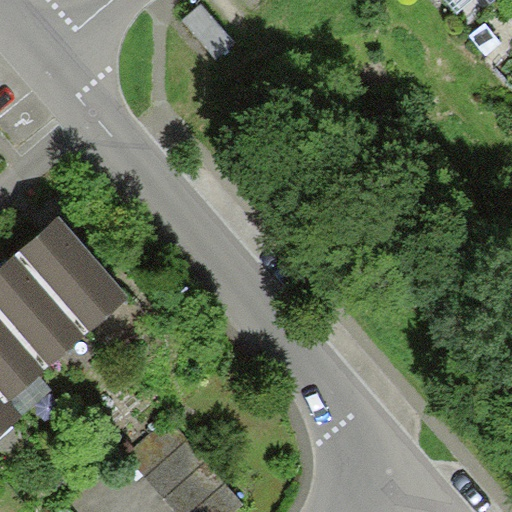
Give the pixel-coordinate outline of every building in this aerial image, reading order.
[(199,0),(187,0),(176,13),(212,45),(229,27),(199,0)] [(123,272),(64,203),(20,241),(79,309),(123,272)] [(79,309),(20,241),(0,257),(0,292),(42,341),(79,309)] [(42,341),(0,292),(0,372),(2,375),(42,341)] [(2,375),(0,372),(0,406),(17,392),(2,375)] [(120,442),(138,462),(179,424),(161,405),(120,442)] [(138,462),(156,482),(197,445),(179,424),(138,462)] [(156,482),(174,502),(215,464),(197,445),(156,482)] [(174,502),(184,511),(203,511),(234,484),(215,464),(174,502)] [(39,511),(74,511),(58,495),(39,511)]
